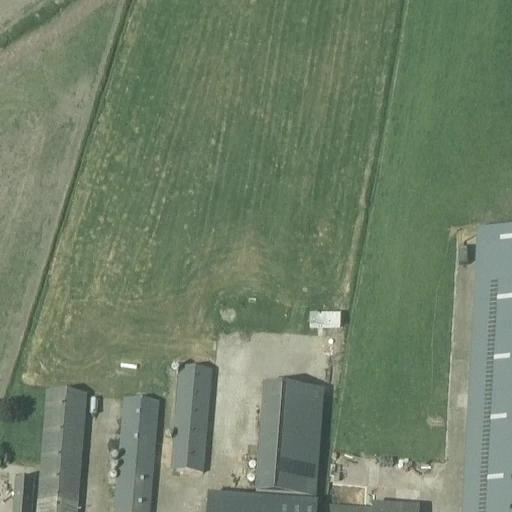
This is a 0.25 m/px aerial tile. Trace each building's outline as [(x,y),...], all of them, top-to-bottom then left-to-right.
[(511,511),(511,235),(477,233),(462,511),(511,511)] [(440,300),(441,283),(430,282),(429,299),(440,300)] [(178,371),(170,473),(202,475),(210,373),(178,371)] [(344,396),(375,400),(377,379),(347,375),(344,396)] [(263,389),(255,497),(315,501),(323,393),(263,389)] [(46,399),(38,511),(77,511),(85,401),(46,399)] [(123,402),(113,511),(149,511),(159,405),(123,402)] [(29,511),(31,486),(15,485),(13,511),(29,511)] [(207,499),(206,511),(316,511),(317,507),(207,499)] [(389,509),(410,508),(409,499),(388,499),(389,509)]
